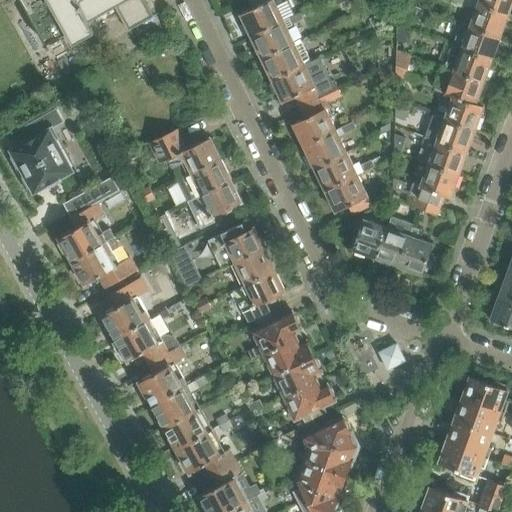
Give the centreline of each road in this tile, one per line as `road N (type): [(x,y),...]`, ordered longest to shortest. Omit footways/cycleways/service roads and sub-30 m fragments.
road 1 (residential): [(439,337),(338,295),(192,0)]
road 2 (residential): [(149,511),(0,230)]
road 3 (residential): [(439,337),(511,140)]
road 4 (residential): [(374,511),(439,337)]
